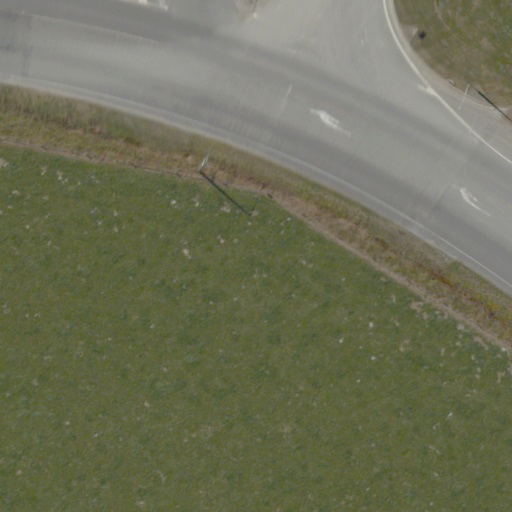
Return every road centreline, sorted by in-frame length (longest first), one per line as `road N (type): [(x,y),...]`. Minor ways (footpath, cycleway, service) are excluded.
road 1 (primary): [(511,212),(442,164),(288,83)]
road 2 (primary): [(189,51),(0,10)]
